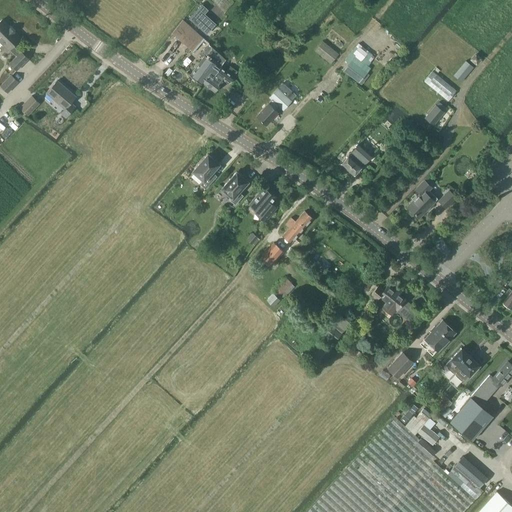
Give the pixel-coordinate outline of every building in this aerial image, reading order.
[(203,5),(190,19),(208,35),(218,25),(206,14),(210,10),(203,5)] [(247,15),(239,16),(236,20),(242,24),(248,15),(247,15)] [(21,38),(2,20),(0,21),(0,41),(9,50),(10,49),(17,56),(10,63),(17,70),(28,59),(21,52),(20,53),(13,46),(21,38)] [(172,33),(205,62),(193,77),(203,84),(210,75),(214,77),(221,67),(227,60),(214,48),(183,20),(172,33)] [(319,45),(311,55),(327,68),(335,58),(319,45)] [(343,64),(348,68),(345,71),(360,82),(368,72),(362,68),(369,58),(355,48),(343,64)] [(466,61),(454,75),(462,82),(474,68),(466,61)] [(235,77),(239,72),(232,67),(228,72),(221,67),(214,77),(210,75),(203,84),(205,86),(206,85),(216,92),(225,80),(230,84),(235,77)] [(434,71),(425,81),(448,101),(457,91),(434,71)] [(7,92),(17,82),(11,76),(1,86),(7,92)] [(71,102),(76,96),(58,80),(47,93),(65,109),(62,113),(66,117),(75,106),(71,102)] [(270,98),(272,100),(279,106),(284,110),(292,101),(297,95),(284,83),(270,98)] [(39,103),(32,96),(21,107),(28,114),(39,103)] [(279,106),(272,100),(269,103),(257,116),(267,125),(279,112),(276,110),(279,106)] [(447,109),(439,102),(426,117),(433,124),(447,109)] [(373,156),(360,144),(352,153),(353,153),(351,157),(350,156),(341,165),(354,176),(362,167),(360,165),(363,162),(365,164),(373,156)] [(210,176),(220,164),(217,162),(218,161),(212,156),(212,157),(209,154),(194,171),(205,181),(201,185),(206,189),(214,180),(210,176)] [(237,172),(223,188),(233,198),(231,200),(236,205),(244,196),(240,192),(249,182),(244,178),(245,177),(240,172),(239,173),(237,172)] [(420,217),(435,200),(438,197),(427,186),(429,184),(424,179),(416,188),(421,192),(408,206),(420,217)] [(277,198),(263,186),(248,204),(256,210),(254,212),(265,222),(277,208),(272,204),(277,198)] [(449,189),(439,199),(447,206),(456,195),(449,189)] [(291,243),(312,219),(304,212),(296,221),(292,217),(285,224),(289,228),(283,236),(291,243)] [(258,237),(252,232),(246,239),(252,244),(258,237)] [(284,252),(274,244),(262,257),(272,265),(284,252)] [(366,277),(359,287),(365,291),(372,282),(366,277)] [(405,299),(406,299),(401,294),(403,291),(396,286),(394,289),(387,284),(383,288),(378,285),(370,295),(376,299),(375,301),(392,315),(396,310),(405,299)] [(414,306),(405,299),(396,310),(412,324),(420,314),(412,308),(414,306)] [(337,314),(330,323),(333,325),(323,338),(334,346),(341,337),(338,335),(341,331),(344,334),(351,325),(337,314)] [(438,351),(455,332),(443,320),(426,339),(438,351)] [(480,364),(462,347),(445,364),(464,381),(480,364)] [(322,350),(312,360),(316,364),(326,354),(322,350)] [(413,362),(402,352),(388,368),(398,377),(413,362)] [(442,365),(437,361),(433,366),(437,370),(442,365)] [(490,375),(472,395),(483,404),(500,384),(502,385),(511,373),(511,364),(508,361),(494,378),(490,375)] [(452,401),(446,395),(435,408),(442,413),(452,401)] [(472,395),(451,421),(473,440),(495,414),(483,404),(472,395)] [(424,410),(416,419),(425,427),(419,434),(434,446),(441,437),(426,425),(432,417),(424,410)] [(395,415),(305,511),(463,511),(476,499),(481,494),(395,415)] [(487,478),(463,456),(455,465),(479,487),(487,478)] [(477,511),(511,511),(511,504),(497,491),(477,511)]
